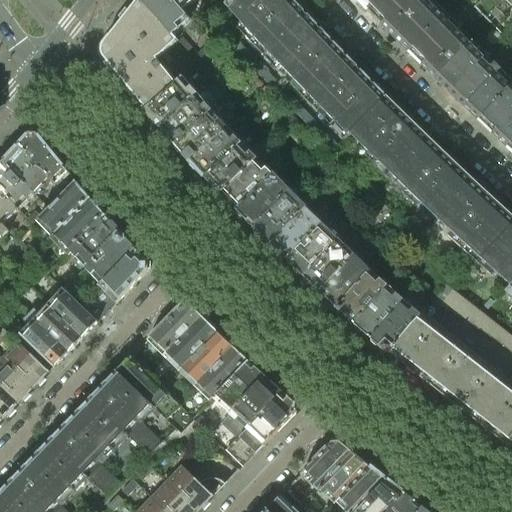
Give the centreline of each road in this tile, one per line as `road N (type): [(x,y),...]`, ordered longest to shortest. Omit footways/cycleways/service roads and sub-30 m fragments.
road 1 (residential): [(0,460),(203,249)]
road 2 (residential): [(323,0),(511,184)]
road 3 (tertiary): [(203,249),(62,84),(34,62)]
road 4 (tertiary): [(352,388),(203,249)]
road 5 (tertiary): [(511,510),(352,388)]
road 6 (residential): [(234,511),(352,388)]
